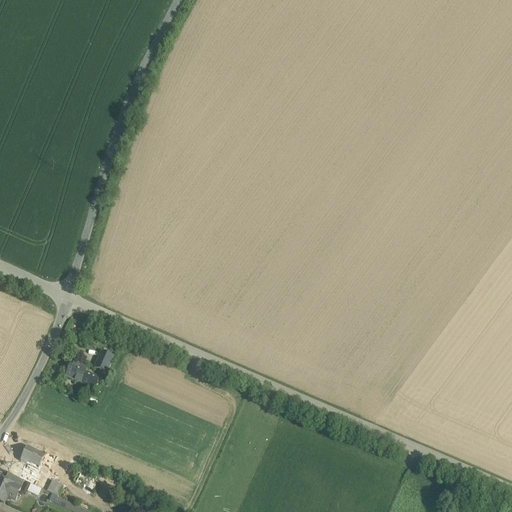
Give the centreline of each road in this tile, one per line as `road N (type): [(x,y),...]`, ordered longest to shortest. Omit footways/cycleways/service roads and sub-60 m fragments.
road 1 (unclassified): [(511,489),(65,297)]
road 2 (unclassified): [(65,297),(132,91),(182,0)]
road 3 (unclassified): [(0,434),(39,367),(65,297)]
